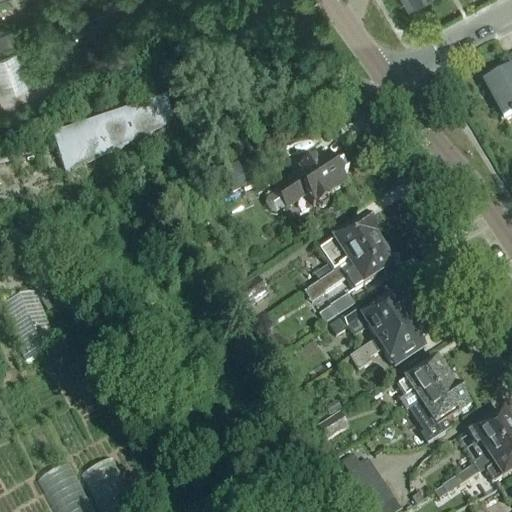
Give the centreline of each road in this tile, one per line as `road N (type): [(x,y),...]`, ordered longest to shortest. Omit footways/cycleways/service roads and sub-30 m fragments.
road 1 (residential): [(511,244),(390,81)]
road 2 (residential): [(390,81),(511,12)]
